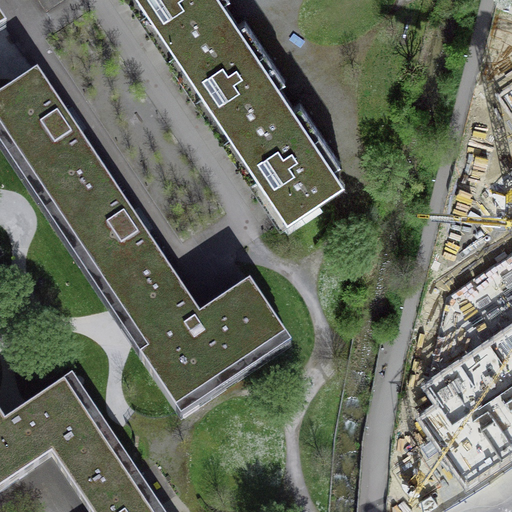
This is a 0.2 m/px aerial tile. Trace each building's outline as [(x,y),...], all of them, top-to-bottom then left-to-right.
[(38,0),(46,11),(62,0),(38,0)] [(133,0),(161,42),(223,0),(133,0)] [(161,42),(216,125),(279,83),(285,79),(245,19),(238,23),(223,0),(161,42)] [(0,98),(0,150),(44,216),(104,175),(78,135),(83,132),(68,111),(63,114),(36,74),(0,98)] [(340,162),(300,102),(294,106),(279,83),(216,125),(281,221),(316,197),(307,184),(340,162)] [(511,88),(503,95),(511,108),(511,250),(445,296),(421,387),(433,405),(414,418),(465,493),(511,460),(511,88)] [(44,216),(111,315),(171,275),(144,235),(149,232),(135,211),(130,214),(104,175),(44,216)] [(199,316),(171,275),(111,315),(180,419),(291,346),(249,284),(199,316)] [(160,511),(72,379),(21,412),(51,457),(87,511),(160,511)] [(0,491),(51,457),(21,412),(5,424),(0,426),(0,491)]
